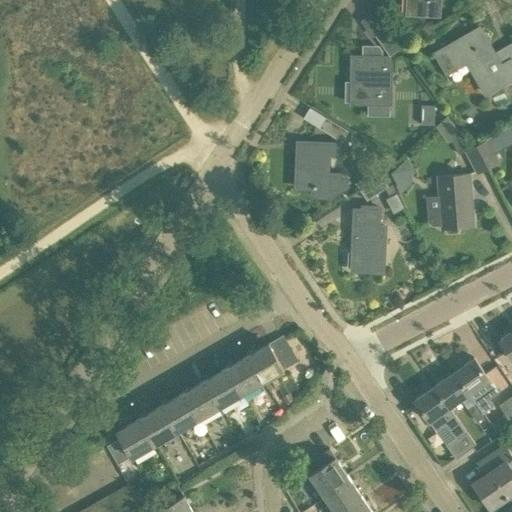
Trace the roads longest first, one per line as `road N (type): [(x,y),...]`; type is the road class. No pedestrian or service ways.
road 1 (residential): [(0,510),(217,173)]
road 2 (track): [(0,282),(204,138)]
road 3 (residential): [(111,402),(300,293)]
road 4 (residential): [(217,173),(332,0)]
road 5 (residential): [(353,367),(511,282)]
road 6 (residential): [(453,511),(353,367)]
road 7 (track): [(201,130),(111,0)]
road 8 (residential): [(300,293),(217,173)]
road 9 (residential): [(273,511),(271,457),(325,414)]
road 10 (track): [(251,120),(243,0)]
